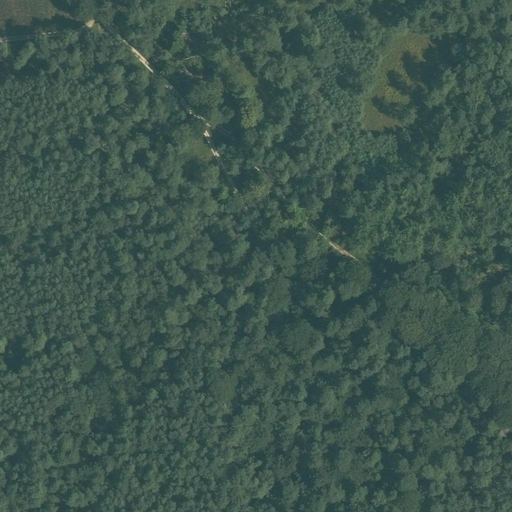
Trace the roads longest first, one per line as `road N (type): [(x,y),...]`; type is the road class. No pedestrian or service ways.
road 1 (track): [(336,511),(350,473),(349,432),(180,95)]
road 2 (track): [(511,371),(356,265),(180,95)]
road 3 (track): [(180,95),(103,25),(93,0)]
